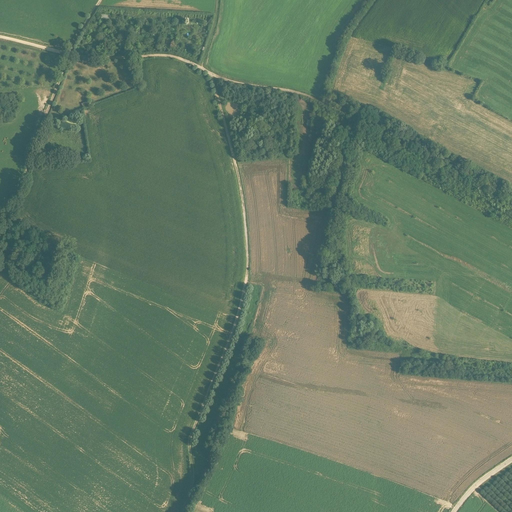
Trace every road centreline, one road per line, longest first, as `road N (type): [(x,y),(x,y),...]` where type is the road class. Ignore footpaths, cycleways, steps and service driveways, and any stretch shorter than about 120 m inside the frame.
road 1 (track): [(183,511),(193,476),(191,434),(247,267),(239,185),(210,73)]
road 2 (track): [(210,73),(305,95),(511,193)]
road 3 (track): [(0,237),(70,54)]
road 4 (track): [(70,54),(170,55),(200,67)]
